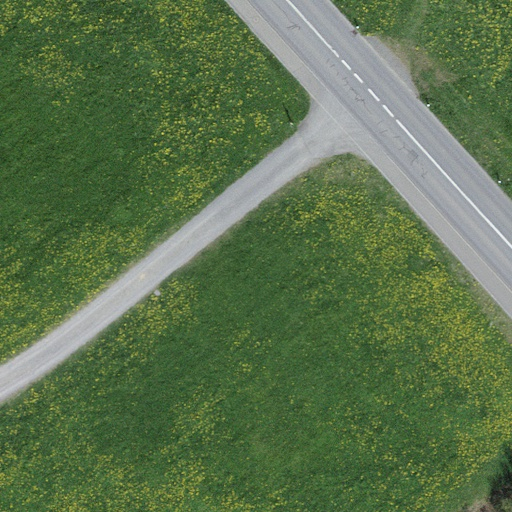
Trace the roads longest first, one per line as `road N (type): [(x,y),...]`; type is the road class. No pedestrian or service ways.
road 1 (track): [(371,93),(0,383)]
road 2 (tertiary): [(511,250),(286,0)]
